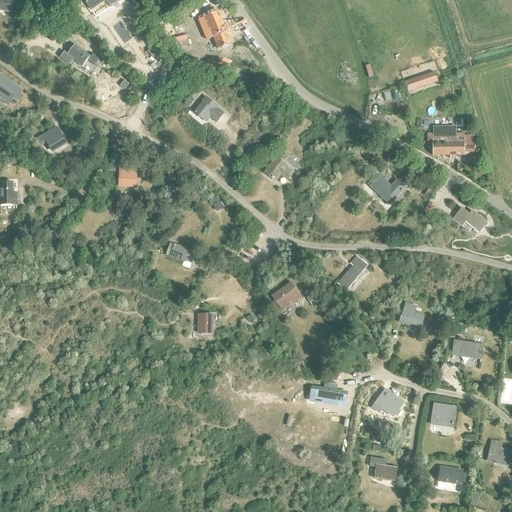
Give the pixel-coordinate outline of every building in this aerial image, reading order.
[(88,0),(85,2),(90,11),(106,0),(111,7),(121,0),(88,0)] [(174,7),(167,11),(171,17),(177,12),(174,7)] [(231,44),(224,26),(218,12),(198,20),(207,41),(213,38),(218,50),(231,44)] [(64,52),(60,58),(69,65),(73,60),(82,68),(90,57),(74,45),(67,54),(64,52)] [(152,52),(147,45),(142,49),(148,55),(152,52)] [(93,54),(88,61),(95,66),(99,59),(93,54)] [(404,82),(404,83),(408,93),(437,83),(434,73),(434,72),(404,82)] [(0,99),(8,105),(13,98),(16,100),(22,92),(0,75),(0,99)] [(124,80),(120,86),(124,90),(129,84),(124,80)] [(184,104),(189,108),(195,101),(190,97),(184,104)] [(210,118),(216,123),(224,114),(217,108),(217,109),(213,107),(215,105),(206,97),(201,103),(202,104),(194,113),(203,120),(207,115),(210,117),(210,118)] [(52,152),(66,144),(57,129),(38,140),(41,145),(46,142),(52,152)] [(432,134),(427,134),(427,146),(433,146),(433,153),(433,156),(438,156),(475,156),(474,145),(474,136),(464,137),(464,134),(457,134),(457,129),(432,129),(432,134)] [(257,154),(262,158),(266,153),(260,149),(257,154)] [(264,173),(275,181),(280,175),(287,180),(293,172),(286,167),(286,166),(276,158),(264,173)] [(119,186),(136,187),(137,170),(120,169),(119,186)] [(381,197),(390,205),(394,200),(404,188),(397,181),(391,187),(380,177),(370,187),(381,197)] [(13,194),(12,183),(0,183),(0,205),(17,205),(17,194),(13,194)] [(429,186),(424,195),(429,198),(434,189),(429,186)] [(211,203),(217,212),(223,209),(217,200),(211,203)] [(424,210),(432,214),(437,207),(429,202),(424,210)] [(453,220),(461,226),(465,221),(479,232),(486,223),(472,212),(470,215),(462,209),(456,217),(453,220)] [(170,257),(185,263),(186,262),(192,264),(195,254),(189,252),(190,251),(174,245),(170,257)] [(351,264),(353,266),(350,271),(339,284),(347,290),(358,277),(367,266),(365,265),(366,263),(366,262),(365,261),(364,261),(363,260),(362,260),(361,261),(357,257),(351,264)] [(291,283),(275,294),(286,309),(302,298),(291,283)] [(335,289),(342,295),(345,293),(337,286),(335,289)] [(313,294),(307,299),(312,306),(318,302),(313,294)] [(400,323),(420,330),(424,316),(413,313),(415,307),(406,304),(400,323)] [(198,334),(212,334),(213,316),(198,316),(198,334)] [(457,326),(456,334),(464,335),(465,327),(457,326)] [(452,355),(481,360),(483,346),(455,341),(452,355)] [(319,399),(349,402),(350,388),(341,387),(341,381),(329,380),(328,386),(321,385),(319,399)] [(374,404),(372,407),(380,413),(382,410),(393,417),(394,415),(396,417),(401,411),(399,409),(403,403),(385,389),(374,404)] [(431,425),(453,428),(456,408),(434,405),(431,425)] [(374,433),(372,442),(382,443),(384,434),(374,433)] [(499,450),(501,444),(491,442),(487,462),(508,466),(511,452),(499,450)] [(371,458),(370,467),(376,468),(374,479),(395,482),(397,468),(385,466),(386,460),(377,459),(371,458)] [(462,472),(439,468),(437,482),(460,486),(462,472)] [(471,500),(469,506),(475,509),(477,502),(480,496),(474,494),(471,500)]
